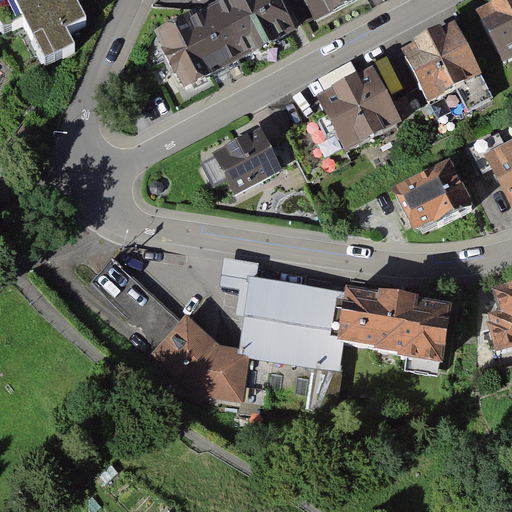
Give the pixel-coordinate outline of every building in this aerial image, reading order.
[(0,0),(0,35),(1,36),(22,27),(44,69),(77,52),(68,32),(88,24),(76,0),(0,0)] [(227,0),(212,8),(240,65),(297,35),(279,0),(227,0)] [(304,0),(317,23),(358,0),(304,0)] [(507,66),(511,62),(511,0),(507,0),(479,15),(507,66)] [(212,8),(159,36),(185,93),(240,65),(212,8)] [(430,99),(481,71),(454,22),(403,50),(430,99)] [(392,94),(405,89),(392,56),(379,61),(392,94)] [(345,153),(401,122),(372,68),(316,99),(325,114),(286,136),(309,184),(351,165),(345,153)] [(235,196),(284,169),(261,128),(212,154),(215,158),(201,164),(213,188),(227,180),(235,196)] [(511,208),(511,140),(504,145),(499,133),(469,149),(482,175),(493,170),(511,209),(511,208)] [(473,212),(448,167),(402,189),(425,235),(473,212)] [(157,194),(160,193),(161,191),(162,188),(160,185),(158,184),(155,184),(152,186),(151,188),(151,190),(152,192),(154,194),(157,194)] [(110,263),(93,287),(133,317),(151,294),(110,263)] [(217,353),(180,321),(147,361),(189,400),(242,406),(246,365),(337,377),(339,357),(347,299),(240,285),(235,354),(217,353)] [(478,322),(464,327),(475,364),(511,353),(511,286),(471,298),(478,322)] [(450,314),(347,299),(339,357),(441,372),(450,314)]
